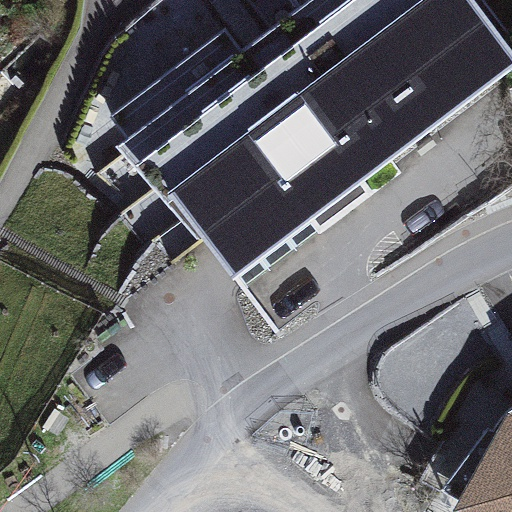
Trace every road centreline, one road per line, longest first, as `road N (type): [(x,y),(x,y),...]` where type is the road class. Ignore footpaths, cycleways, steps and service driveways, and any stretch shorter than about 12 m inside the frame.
road 1 (residential): [(154,511),(207,446),(297,377),(511,246)]
road 2 (unknown): [(297,377),(273,240),(291,213),(440,100)]
